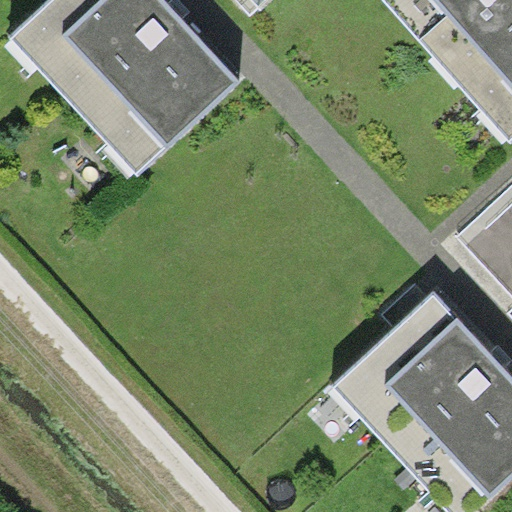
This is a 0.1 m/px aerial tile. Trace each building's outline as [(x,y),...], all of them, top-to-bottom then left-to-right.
[(159,0),(55,0),(16,35),(138,171),(235,84),(171,12),(159,0)] [(273,0),(252,0),(262,11),(273,0)] [(511,0),(381,0),(511,144),(511,0)] [(511,187),(459,236),(511,293),(511,187)] [(434,298),(338,382),(451,511),(473,511),(511,478),(511,387),(490,362),(434,298)]
